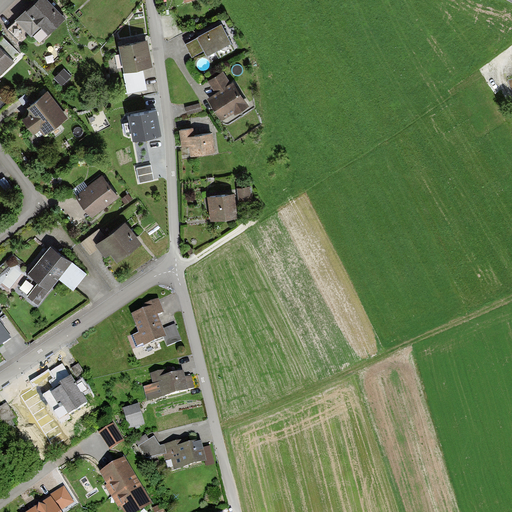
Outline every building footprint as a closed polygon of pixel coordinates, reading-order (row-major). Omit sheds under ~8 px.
[(66,15),(51,0),(32,0),(14,18),(31,35),(42,25),(49,32),(66,15)] [(233,43),(222,25),(185,45),(192,58),(203,52),(206,58),(233,43)] [(146,41),(119,47),(124,73),(152,67),(146,41)] [(0,71),(13,60),(0,45),(0,71)] [(143,71),(123,75),(127,93),(147,89),(143,71)] [(229,84),(221,71),(208,79),(216,93),(208,98),(221,119),(249,102),(235,80),(229,84)] [(47,89),(27,103),(33,111),(24,117),(33,130),(42,124),(46,129),(66,115),(47,89)] [(200,104),(185,108),(187,116),(202,112),(200,104)] [(156,110),(128,115),(133,139),(160,135),(156,110)] [(196,128),(179,130),(181,150),(193,149),(194,155),(216,152),(214,133),(197,135),(196,128)] [(151,165),(135,168),(137,183),(154,180),(151,165)] [(116,195),(101,175),(75,195),(90,215),(116,195)] [(249,185),(237,187),(238,201),(251,200),(249,185)] [(233,192),(208,195),(211,218),(236,215),(233,192)] [(103,235),(98,229),(81,243),(90,254),(98,247),(105,256),(111,252),(117,259),(141,240),(124,219),(103,235)] [(83,271),(51,246),(28,274),(37,281),(25,295),(36,304),(60,275),(72,285),(83,271)] [(162,313),(157,301),(145,305),(147,310),(132,315),(139,335),(133,338),(137,348),(162,339),(165,347),(180,341),(174,325),(162,329),(157,315),(162,313)] [(0,345),(9,339),(0,326),(0,345)] [(78,364),(70,368),(76,380),(84,375),(78,364)] [(164,371),(151,375),(154,384),(141,388),(146,402),(190,389),(184,371),(166,376),(164,371)] [(89,402),(72,377),(60,385),(62,388),(52,395),(59,406),(64,403),(71,414),(89,402)] [(138,405),(122,410),(129,429),(144,424),(138,405)] [(111,426),(98,434),(109,451),(122,442),(111,426)] [(201,437),(159,447),(152,437),(138,447),(147,459),(161,455),(164,469),(207,460),(201,437)] [(123,459),(98,475),(122,511),(138,511),(152,503),(123,459)] [(62,490),(28,511),(57,511),(57,510),(70,502),(62,490)]
